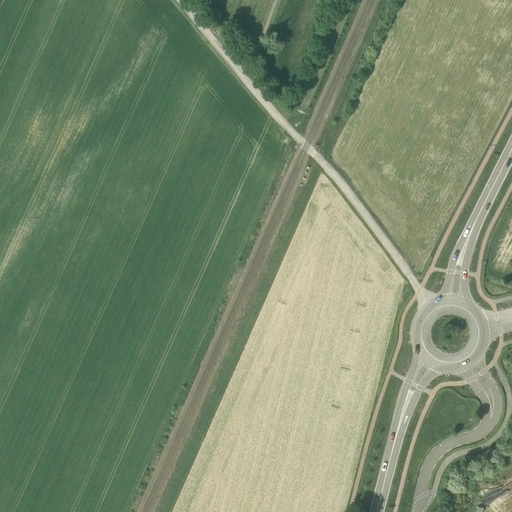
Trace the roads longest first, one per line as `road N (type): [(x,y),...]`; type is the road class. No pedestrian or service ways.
road 1 (track): [(180,0),(378,230),(419,291)]
road 2 (secondary): [(454,298),(466,240),(511,149)]
road 3 (unclassified): [(418,511),(438,452),(484,431),(490,420)]
